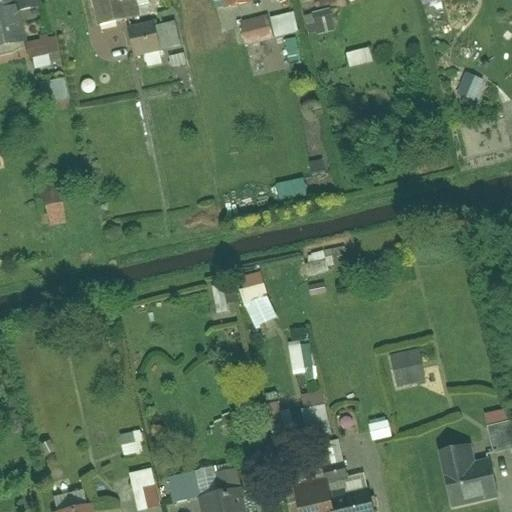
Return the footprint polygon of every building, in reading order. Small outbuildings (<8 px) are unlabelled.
[(0,0),(0,46),(24,41),(16,12),(41,5),(39,0),(0,0)] [(90,0),(96,27),(141,16),(136,0),(90,0)] [(250,2),(249,0),(223,0),(226,8),(250,2)] [(335,31),(329,9),(312,14),(317,36),(335,31)] [(293,13),(268,20),(267,16),(240,24),(246,46),(298,32),(293,13)] [(153,23),(128,29),(135,57),(180,47),(174,23),(154,28),(153,23)] [(53,38),(23,46),(30,70),(59,62),(53,38)] [(303,57),(298,38),(284,42),(288,60),(303,57)] [(370,48),(347,54),(351,68),(373,62),(370,48)] [(470,73),(461,95),(481,104),(490,82),(470,73)] [(62,79),(37,85),(42,107),(67,101),(62,79)] [(301,180),(275,187),(280,205),(306,198),(301,180)] [(63,223),(60,201),(41,204),(45,226),(63,223)] [(257,328),(280,321),(266,274),(243,281),(257,328)] [(318,372),(315,343),(293,346),(297,374),(318,372)] [(418,350),(390,357),(398,388),(426,380),(418,350)] [(308,444),(331,438),(323,405),(300,410),(308,444)] [(511,431),(509,421),(484,427),(490,454),(511,448),(511,431)] [(375,425),(378,441),(396,439),(394,423),(375,425)] [(148,454),(144,434),(126,437),(129,457),(148,454)] [(485,459),(471,462),(466,444),(433,452),(448,511),(495,498),(485,459)] [(173,504),(198,497),(202,511),(244,511),(233,470),(216,474),(215,467),(167,478),(173,504)] [(141,511),(159,508),(150,470),(128,475),(137,511),(141,511)] [(372,511),(363,474),(331,483),(330,479),(292,489),(297,511),(372,511)] [(89,511),(88,504),(83,506),(79,492),(52,499),(55,511),(89,511)]
